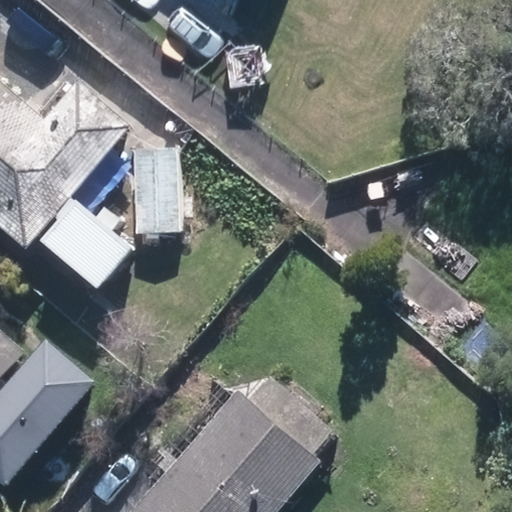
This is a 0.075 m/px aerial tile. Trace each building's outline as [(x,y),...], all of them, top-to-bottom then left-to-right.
[(0,68),(0,215),(42,252),(150,128),(93,80),(59,119),(0,68)] [(189,151),(144,152),(146,235),(192,233),(189,151)] [(151,250),(96,203),(61,244),(115,291),(151,250)] [(0,408),(44,355),(0,319),(0,408)] [(113,387),(64,344),(0,417),(0,468),(24,489),(113,387)] [(248,390),(143,511),(293,511),(335,463),(248,390)]
